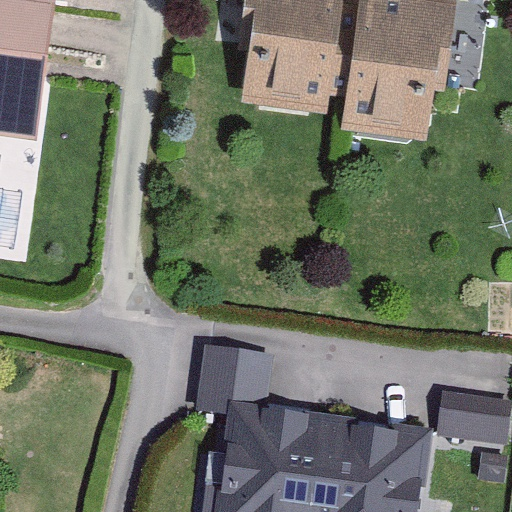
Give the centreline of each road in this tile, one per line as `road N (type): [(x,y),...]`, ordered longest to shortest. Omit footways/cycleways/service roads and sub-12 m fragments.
road 1 (residential): [(113,322),(153,0)]
road 2 (residential): [(131,511),(161,382),(113,322)]
